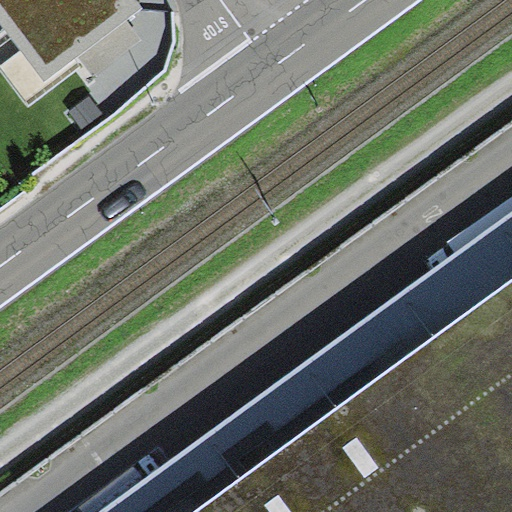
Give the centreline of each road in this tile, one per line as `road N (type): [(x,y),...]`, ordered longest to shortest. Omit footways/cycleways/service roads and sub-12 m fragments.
road 1 (track): [(0,453),(511,87)]
road 2 (primary): [(266,73),(0,270)]
road 3 (primary): [(366,0),(266,73)]
